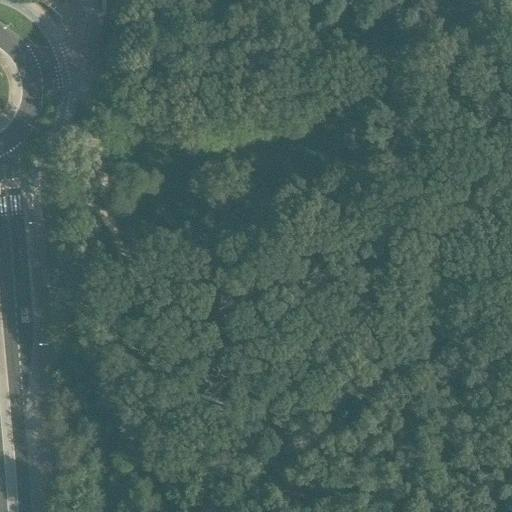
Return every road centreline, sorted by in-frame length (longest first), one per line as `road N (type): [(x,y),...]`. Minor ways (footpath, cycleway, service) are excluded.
road 1 (track): [(292,511),(288,493),(142,287),(111,223)]
road 2 (residential): [(63,70),(294,73),(377,52)]
road 3 (secondary): [(7,511),(0,365)]
